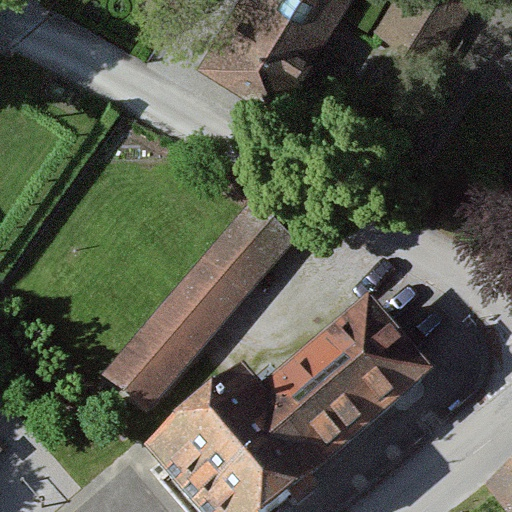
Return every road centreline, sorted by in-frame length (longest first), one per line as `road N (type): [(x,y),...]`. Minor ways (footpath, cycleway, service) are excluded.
road 1 (residential): [(511,310),(102,60),(0,21)]
road 2 (tertiary): [(405,511),(511,423)]
